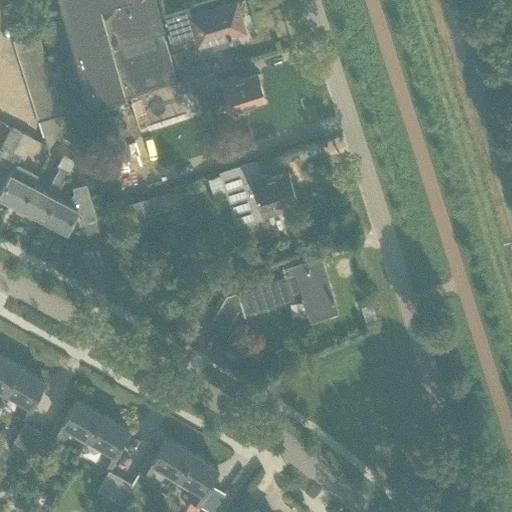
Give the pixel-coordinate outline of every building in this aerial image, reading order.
[(57,0),(87,104),(123,94),(175,78),(152,0),(57,0)] [(172,42),(194,35),(197,45),(244,31),(235,2),(190,16),(187,6),(164,13),(172,42)] [(13,39),(16,51),(41,43),(38,32),(13,39)] [(16,51),(20,63),(45,55),(41,43),(16,51)] [(183,50),(172,53),(180,81),(188,79),(206,73),(203,62),(188,67),(183,50)] [(49,67),(45,55),(20,63),(24,75),(49,67)] [(24,75),(27,86),(52,78),(49,67),(24,75)] [(247,102),(264,97),(257,73),(236,79),(234,76),(220,80),(220,82),(216,83),(212,71),(206,73),(188,79),(192,91),(195,90),(201,107),(226,99),(230,112),(249,106),(247,102)] [(27,86),(31,98),(56,90),(52,78),(27,86)] [(56,90),(31,98),(35,110),(60,102),(56,90)] [(35,110),(38,121),(63,113),(60,102),(35,110)] [(68,127),(63,113),(38,121),(42,134),(68,127)] [(1,149),(0,148),(0,162),(5,165),(22,132),(11,126),(1,145),(3,146),(1,149)] [(5,165),(13,169),(21,155),(24,157),(34,138),(22,132),(5,165)] [(46,191),(32,184),(21,206),(43,218),(55,196),(74,159),(63,153),(57,166),(59,167),(46,191)] [(289,197),(295,195),(288,171),(267,178),(265,174),(258,176),(254,162),(221,172),(237,222),(292,205),(289,197)] [(10,172),(0,190),(0,195),(21,206),(32,184),(38,173),(28,168),(22,179),(10,172)] [(55,196),(43,218),(66,230),(76,211),(80,213),(82,221),(96,217),(85,183),(72,187),(73,191),(68,203),(55,196)] [(314,319),(336,312),(319,256),(296,262),(300,273),(287,277),(286,276),(227,295),(226,294),(211,320),(227,329),(238,310),(242,309),(242,310),(279,299),(280,300),(292,296),(291,291),(304,287),(314,319)] [(146,281),(125,289),(130,303),(151,295),(146,281)] [(0,387),(3,390),(17,364),(0,354),(0,387)] [(17,364),(3,390),(24,402),(18,413),(27,418),(39,398),(34,395),(43,379),(17,364)] [(59,437),(66,426),(87,438),(102,412),(76,397),(66,413),(62,411),(50,432),(59,437)] [(102,412),(87,438),(108,450),(102,461),(111,466),(123,446),(118,443),(128,427),(102,412)] [(25,422),(14,441),(26,447),(36,428),(25,422)] [(48,435),(36,428),(26,447),(37,454),(48,435)] [(156,464),(177,476),(192,451),(166,436),(157,452),(152,449),(140,469),(149,475),(156,464)] [(177,476),(197,489),(190,500),(200,506),(212,485),(208,482),(217,467),(192,451),(177,476)] [(108,469),(97,489),(108,496),(120,476),(108,469)] [(131,483),(120,476),(108,496),(120,503),(131,483)]
